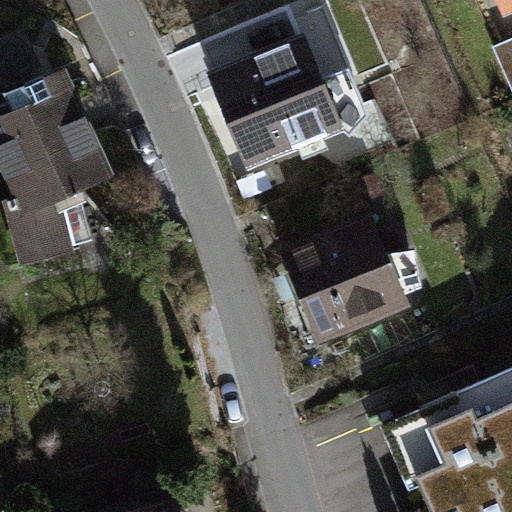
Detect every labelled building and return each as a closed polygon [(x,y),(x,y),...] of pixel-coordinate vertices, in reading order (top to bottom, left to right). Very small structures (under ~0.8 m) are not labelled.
[(511,0),(496,0),(504,19),(511,15),(511,0)] [(296,32),(199,72),(238,167),(335,127),(296,32)] [(51,91),(0,111),(0,197),(6,213),(0,214),(0,248),(12,278),(65,257),(46,209),(91,191),(51,91)] [(378,200),(276,243),(319,345),(421,303),(378,200)] [(418,511),(511,511),(511,383),(406,430),(426,475),(406,484),(418,511)]
